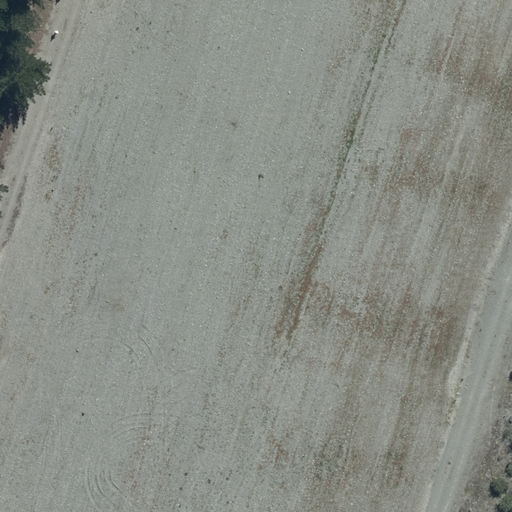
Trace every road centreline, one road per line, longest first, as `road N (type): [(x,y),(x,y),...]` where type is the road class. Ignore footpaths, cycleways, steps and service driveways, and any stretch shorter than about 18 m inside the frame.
road 1 (track): [(0,257),(86,0)]
road 2 (track): [(511,265),(433,511)]
